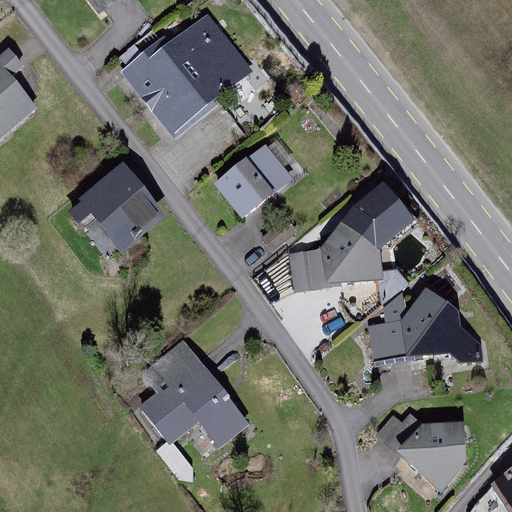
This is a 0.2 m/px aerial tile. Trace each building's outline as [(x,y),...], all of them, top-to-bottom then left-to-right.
[(89,0),(99,12),(114,0),(89,0)] [(238,107),(270,82),(252,59),(243,66),(206,20),(171,49),(164,41),(119,76),(126,84),(170,140),(228,94),(238,107)] [(11,83),(23,73),(7,55),(0,61),(0,145),(37,114),(11,83)] [(264,145),(213,190),(242,224),(294,179),(264,145)] [(121,258),(164,224),(122,172),(80,205),(81,207),(66,218),(82,238),(97,227),(121,258)] [(384,182),(351,209),(322,250),(289,255),(295,294),(330,288),(330,284),(333,284),(383,279),(380,249),(415,220),(384,182)] [(261,244),(272,257),(295,238),(284,225),(261,244)] [(424,360),(423,356),(451,355),(461,363),(483,362),(482,345),(460,327),(457,311),(425,288),(406,314),(403,292),(384,309),(386,324),(369,327),(375,367),(413,362),(424,360)] [(182,347),(152,371),(143,378),(157,397),(138,412),(169,451),(198,428),(218,454),(248,430),(182,347)] [(378,443),(443,497),(467,469),(463,426),(421,430),(410,419),(401,428),(394,422),(378,443)] [(507,511),(511,511),(511,474),(502,481),(491,488),(507,511)]
